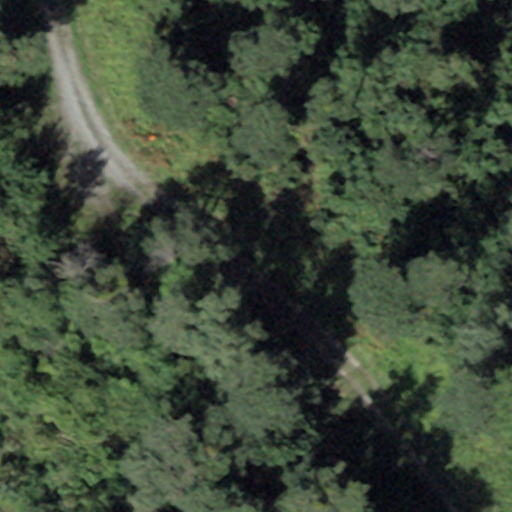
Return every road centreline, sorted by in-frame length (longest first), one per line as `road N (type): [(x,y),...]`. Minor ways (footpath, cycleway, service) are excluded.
road 1 (track): [(39,0),(80,143),(271,511)]
road 2 (track): [(80,143),(395,452),(443,511)]
